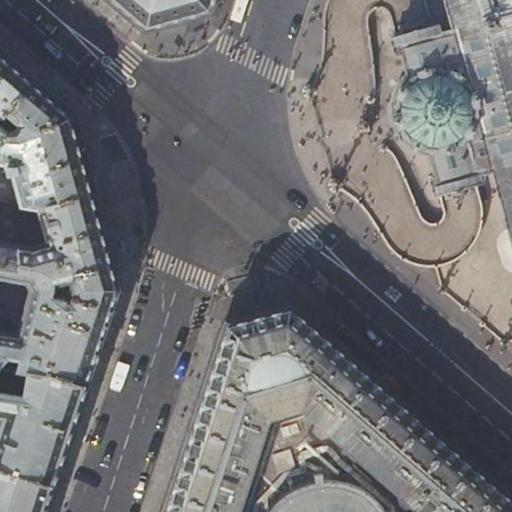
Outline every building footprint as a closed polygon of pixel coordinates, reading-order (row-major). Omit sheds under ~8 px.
[(214,0),(108,0),(114,5),(144,31),(211,13),(214,0)] [(511,0),(448,0),(456,28),(437,33),(435,26),(429,28),(428,26),(415,30),(399,35),(399,37),(393,39),(396,51),(400,50),(408,76),(405,77),(403,78),(397,86),(395,90),(392,97),(391,102),(390,106),(390,112),(391,117),(393,123),(395,128),(397,132),(400,136),(404,139),(407,142),(411,145),(414,147),(417,149),(420,150),(422,150),(425,150),(428,149),(435,175),(430,176),(434,189),(440,187),(441,190),(458,185),(471,181),(471,179),(478,177),(476,170),(493,165),(511,233),(511,0)] [(0,114),(32,80),(0,51),(0,114)] [(72,114),(32,80),(0,114),(0,163),(9,165),(19,206),(37,209),(37,208),(93,192),(82,152),(72,114)] [(99,215),(93,192),(37,208),(37,209),(42,226),(47,242),(31,247),(0,241),(0,276),(26,281),(29,288),(17,334),(3,332),(5,322),(0,310),(0,365),(53,374),(87,386),(102,340),(119,287),(104,230),(99,215)] [(511,511),(511,497),(457,449),(290,304),(255,313),(224,322),(205,377),(173,475),(160,511),(511,511)] [(53,374),(0,365),(0,468),(53,487),(70,438),(87,386),(53,374)] [(0,511),(45,511),(53,487),(0,468),(0,511)]
